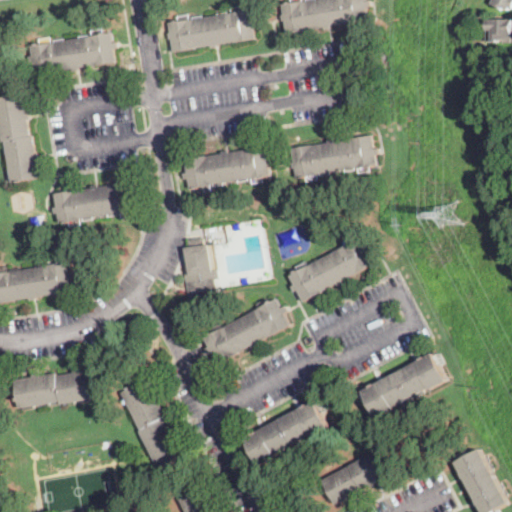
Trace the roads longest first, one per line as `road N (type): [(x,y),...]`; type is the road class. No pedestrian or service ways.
road 1 (residential): [(0,338),(85,326),(138,295),(160,257),(170,206),(141,0)]
road 2 (residential): [(259,511),(138,295)]
